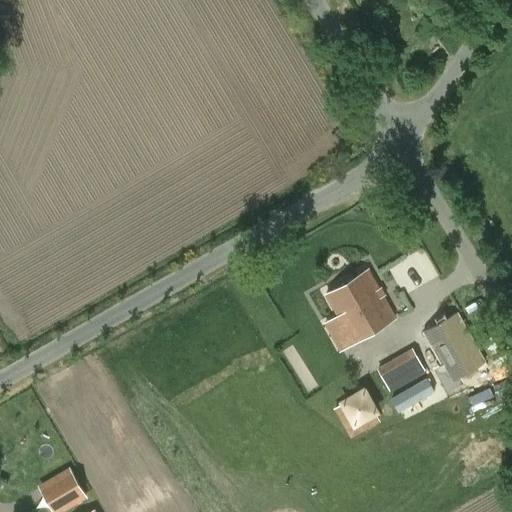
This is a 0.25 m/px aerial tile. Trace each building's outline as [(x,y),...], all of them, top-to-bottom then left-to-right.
[(335,326),(346,346),(393,319),(366,271),(326,294),(342,322),(335,326)] [(456,316),(424,334),(445,366),(473,347),(456,316)] [(377,367),(390,390),(424,371),(412,348),(377,367)] [(364,391),(334,408),(350,437),(380,420),(364,391)] [(69,467),(38,486),(53,511),(63,511),(88,497),(69,467)]
